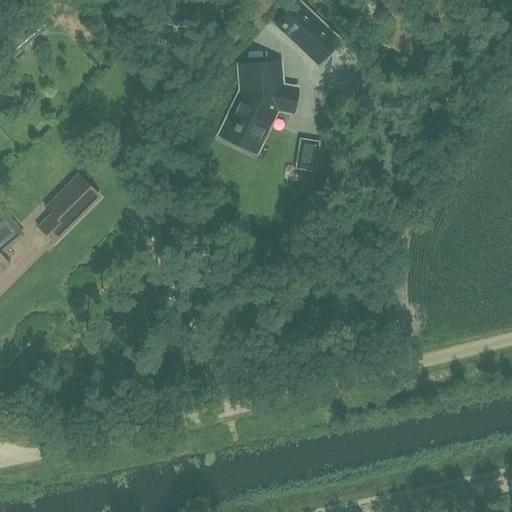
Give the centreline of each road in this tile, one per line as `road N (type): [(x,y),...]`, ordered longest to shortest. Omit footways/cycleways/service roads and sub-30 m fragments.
road 1 (track): [(5,461),(511,340)]
road 2 (track): [(385,511),(511,484)]
